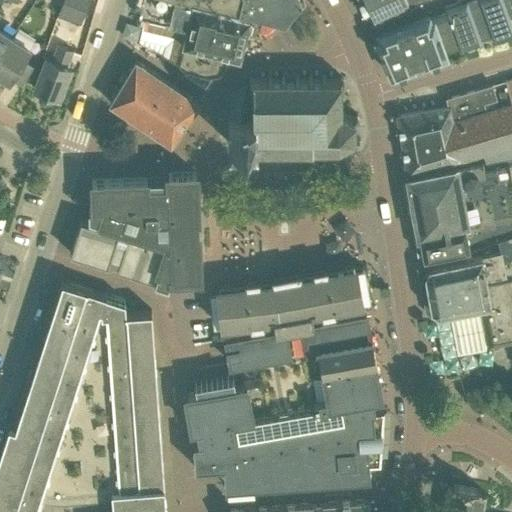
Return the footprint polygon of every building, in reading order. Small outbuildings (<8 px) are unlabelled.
[(82,17),(88,0),(64,0),(61,9),(82,17)] [(238,16),(239,13),(184,0),(135,0),(134,6),(147,10),(142,28),(172,37),(167,58),(178,63),(186,69),(208,75),(214,74),(221,69),(225,64),(227,55),(239,58),(248,19),(238,16)] [(184,0),(239,13),(239,12),(280,22),(283,24),(284,23),(301,3),(300,0),(184,0)] [(360,0),(361,2),(360,2),(365,13),(366,12),(370,21),(375,23),(411,7),(410,7),(425,0),(360,0)] [(446,14),(375,40),(391,76),(414,68),(413,66),(424,62),(425,63),(447,55),(446,52),(458,48),(459,51),(482,43),(480,39),(491,35),(494,43),(511,36),(511,23),(503,0),(467,0),(444,8),(446,14)] [(0,52),(10,37),(0,29),(0,52)] [(0,75),(9,81),(29,49),(10,37),(0,52),(0,75)] [(66,65),(72,50),(57,44),(51,60),(45,57),(34,87),(58,97),(70,67),(66,65)] [(139,121),(167,80),(135,59),(109,101),(139,121)] [(309,79),(297,79),(297,75),(295,74),(295,72),(284,72),(284,74),(281,75),(281,79),(271,79),(271,75),(268,75),(268,79),(253,79),(251,76),(249,78),(252,81),(234,82),(228,93),(228,114),(227,114),(227,144),(253,143),(253,146),(250,148),(253,151),(256,148),(270,148),(270,152),(273,152),(273,147),(284,148),(284,152),(286,152),(287,148),(296,148),(297,153),(299,154),(299,148),(307,148),(307,154),(312,153),(312,145),(323,145),(322,152),(326,153),(326,145),(337,145),(338,152),(342,152),(341,144),(353,139),(358,142),(359,138),(354,135),(354,120),(359,118),(358,114),(352,117),(340,112),(339,82),(343,79),(341,77),(338,79),(325,79),(325,75),(322,75),(322,79),(311,79),(312,75),(309,75),(309,79)] [(511,77),(505,79),(511,101),(485,108),(484,102),(496,99),(492,83),(446,97),(449,105),(396,114),(407,174),(464,157),(464,158),(482,152),(486,164),(511,156),(511,77)] [(167,80),(139,121),(170,142),(199,101),(167,80)] [(469,247),(497,237),(497,236),(511,231),(511,182),(508,163),(484,167),(482,161),(455,165),(455,168),(407,176),(418,235),(420,234),(424,256),(469,247)] [(198,275),(195,172),(167,173),(167,177),(91,179),(92,205),(103,205),(97,223),(80,218),(69,252),(87,258),(108,265),(110,257),(119,259),(116,268),(135,273),(153,279),(168,285),(170,280),(198,279),(198,275)] [(511,231),(497,237),(500,252),(483,256),(481,256),(464,260),(430,266),(425,274),(432,309),(438,313),(442,312),(449,311),(457,353),(488,347),(511,342),(511,231)] [(311,316),(349,309),(361,307),(359,299),(367,298),(362,268),(354,269),(353,268),(273,282),(218,289),(218,290),(210,291),(213,321),(221,320),(222,329),(273,323),(273,329),(312,322),(311,316)] [(114,510),(113,511),(365,511),(369,499),(322,502),(322,504),(312,505),(312,503),(226,509),(226,511),(165,511),(165,506),(150,308),(124,310),(124,299),(104,293),(104,292),(90,288),(61,279),(51,309),(54,310),(49,326),(45,327),(44,328),(42,330),(40,333),(14,416),(13,419),(12,423),(12,426),(8,425),(0,450),(0,504),(24,511),(35,511),(40,497),(46,498),(50,499),(58,500),(62,500),(68,500),(113,496),(114,510)] [(244,384),(236,385),(234,375),(194,383),(196,393),(184,395),(190,428),(197,427),(200,441),(192,442),(194,467),(223,465),(224,487),(369,476),(368,461),(379,461),(383,408),(372,409),(370,395),(379,394),(374,362),(375,362),(370,336),(369,337),(365,313),(225,339),(229,364),(240,362),(242,371),(244,384)] [(480,511),(484,491),(479,490),(480,488),(452,483),(452,485),(446,484),(441,511),(480,511)]
